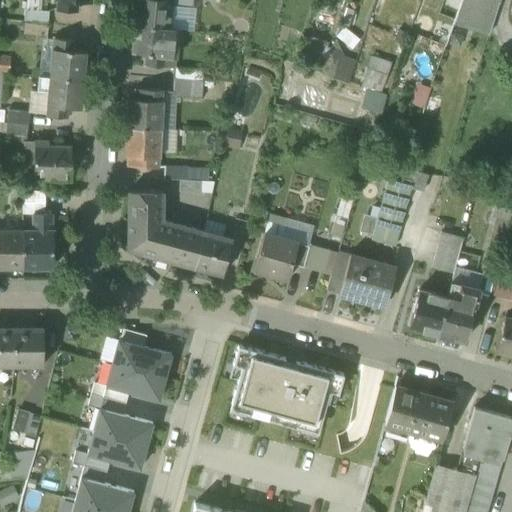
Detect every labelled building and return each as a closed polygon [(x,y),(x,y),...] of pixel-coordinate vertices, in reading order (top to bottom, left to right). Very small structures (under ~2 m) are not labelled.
[(77,11),(78,1),(66,0),(57,0),(57,9),(77,11)] [(137,0),(135,25),(169,29),(171,7),(189,9),(189,0),(137,0)] [(453,23),(461,0),(444,0),(430,41),(445,47),(454,23),(453,23)] [(454,23),(488,34),(498,0),(461,0),(453,23),(454,23)] [(25,9),(24,21),(47,23),(49,11),(25,9)] [(46,37),(47,23),(24,21),(22,34),(46,37)] [(132,53),(145,54),(165,57),(166,57),(169,29),(135,25),(132,53)] [(178,30),(169,29),(166,57),(175,58),(178,30)] [(326,47),(327,45),(309,38),(302,57),(320,64),(326,47)] [(322,74),(349,83),(354,64),(340,59),(342,54),(334,38),(331,49),(326,66),(322,74)] [(54,39),(53,49),(73,51),(74,41),(54,39)] [(320,64),(326,66),(331,49),(326,47),(320,64)] [(86,52),(73,51),(53,49),(52,49),(49,77),(83,80),(86,52)] [(0,72),(7,73),(9,55),(0,54),(0,72)] [(164,67),(165,57),(145,54),(144,65),(164,67)] [(344,56),(342,54),(340,59),(354,64),(355,61),(344,56)] [(390,64),(371,57),(362,86),(380,93),(390,64)] [(173,68),(173,79),(202,82),(203,70),(173,68)] [(46,105),(47,105),(68,108),(80,109),(83,80),(49,77),(46,105)] [(201,99),(202,82),(173,79),(171,97),(201,99)] [(139,89),(139,99),(161,100),(162,90),(139,89)] [(162,100),(161,100),(139,99),(127,99),(126,126),(126,127),(161,129),(162,100)] [(67,118),(68,108),(47,105),(46,116),(67,118)] [(6,110),(5,123),(25,125),(26,112),(6,110)] [(24,136),(25,125),(5,123),(4,134),(24,136)] [(125,155),(138,156),(158,157),(159,157),(161,129),(126,127),(125,155)] [(222,144),(234,146),(237,133),(225,131),(222,144)] [(33,179),(71,180),(71,146),(48,146),(48,141),(33,141),(33,179)] [(158,167),(158,157),(138,156),(137,166),(158,167)] [(162,179),(179,180),(186,181),(186,168),(163,167),(162,179)] [(410,187),(422,190),(427,175),(404,168),(399,184),(410,186),(410,187)] [(201,181),(186,181),(179,180),(178,191),(201,193),(201,181)] [(387,180),(384,193),(406,199),(410,187),(410,186),(399,184),(387,180)] [(32,214),(44,214),(44,192),(22,190),(22,214),(32,214)] [(128,249),(165,260),(171,237),(175,224),(162,220),(162,191),(128,191),(128,249)] [(383,193),(377,216),(400,223),(407,199),(406,199),(384,193),(383,193)] [(32,214),(32,230),(52,230),(52,214),(44,214),(32,214)] [(394,246),(400,223),(377,216),(370,239),(394,246)] [(496,218),(494,226),(509,230),(511,222),(496,218)] [(175,224),(171,237),(199,244),(202,231),(175,224)] [(481,268),(497,272),(509,230),(494,226),(481,268)] [(0,230),(0,268),(22,268),(22,230),(0,230)] [(52,263),(52,230),(32,230),(22,230),(22,268),(52,268),(52,263)] [(193,267),(222,275),(231,239),(202,231),(199,244),(193,267)] [(431,267),(453,273),(462,238),(441,232),(431,267)] [(269,274),(287,280),(291,265),(297,242),(264,233),(257,258),(256,258),(253,270),(268,275),(269,274)] [(193,267),(199,244),(171,237),(165,260),(193,267)] [(291,265),(303,268),(310,245),(297,242),(291,265)] [(358,296),(384,304),(395,267),(349,254),(348,259),(338,294),(357,299),(358,296)] [(325,290),(338,294),(348,259),(336,256),(325,290)] [(450,281),(446,297),(474,305),(478,289),(450,281)] [(408,326),(436,333),(446,297),(418,289),(408,326)] [(464,341),(474,305),(446,297),(436,333),(464,341)] [(496,350),(511,354),(511,318),(505,317),(496,350)] [(0,365),(14,365),(14,328),(0,328),(0,365)] [(43,328),(14,328),(14,365),(43,366),(43,328)] [(123,329),(120,340),(143,346),(146,335),(123,329)] [(117,339),(111,362),(164,377),(171,354),(143,346),(120,340),(117,339)] [(343,374),(237,345),(232,364),(241,366),(229,409),(317,433),(329,391),(337,393),(343,374)] [(164,377),(111,362),(105,385),(128,392),(158,400),(164,377)] [(128,392),(105,385),(93,382),(90,393),(102,397),(125,403),(128,392)] [(384,424),(441,440),(452,401),(395,386),(384,424)] [(87,405),(99,408),(102,397),(90,393),(87,405)] [(102,397),(99,408),(122,415),(125,403),(102,397)] [(462,448),(502,459),(509,436),(511,436),(511,417),(473,407),(462,448)] [(99,408),(93,431),(146,446),(152,423),(122,415),(99,408)] [(24,435),(29,413),(16,410),(11,431),(24,435)] [(24,435),(35,438),(40,416),(29,413),(24,435)] [(386,457),(392,433),(380,430),(375,454),(386,457)] [(139,468),(146,446),(93,431),(86,454),(109,460),(139,468)] [(461,511),(486,511),(502,459),(462,448),(456,470),(472,474),(461,511)] [(31,451),(7,453),(8,482),(24,480),(31,451)] [(71,462),(83,466),(86,454),(75,451),(71,462)] [(109,460),(86,454),(83,466),(106,472),(109,460)] [(421,511),(461,511),(472,474),(456,470),(434,464),(421,511)] [(83,466),(80,477),(103,483),(106,472),(83,466)] [(80,477),(74,500),(118,511),(127,511),(133,492),(103,483),(80,477)] [(0,507),(19,499),(12,485),(0,490),(0,507)] [(118,511),(74,500),(70,511),(118,511)] [(225,511),(194,503),(191,511),(225,511)]
